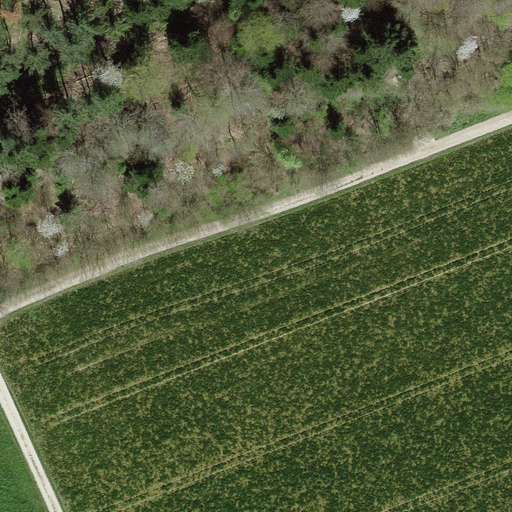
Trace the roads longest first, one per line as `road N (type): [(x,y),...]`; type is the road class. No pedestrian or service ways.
road 1 (track): [(511,118),(0,320)]
road 2 (track): [(52,511),(0,395)]
